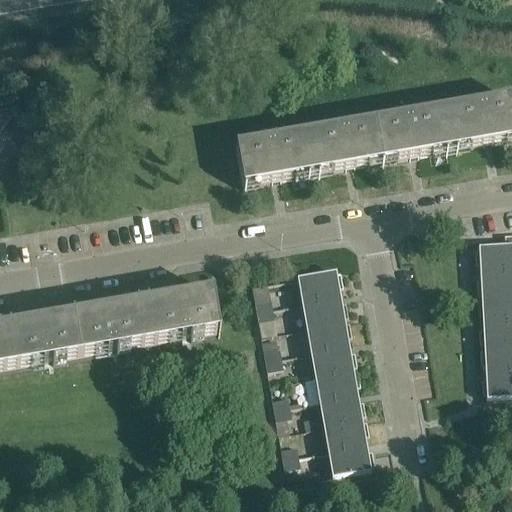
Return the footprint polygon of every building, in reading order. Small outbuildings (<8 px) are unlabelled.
[(511,104),(444,117),(450,154),(511,143),(511,104)] [(0,149),(0,134),(16,112),(0,114),(0,154),(3,151),(0,149)] [(450,154),(444,117),(375,129),(382,166),(450,154)] [(382,166),(375,129),(306,141),(313,178),(382,166)] [(313,178),(306,141),(237,153),(237,151),(235,151),(243,192),(244,192),(244,195),(246,194),(245,190),(270,186),(313,178)] [(480,280),(511,277),(511,240),(504,241),(505,252),(478,253),(480,280)] [(511,277),(480,280),(481,305),(511,303),(511,277)] [(301,309),(340,303),(335,278),(297,285),(301,309)] [(174,306),(142,312),(149,351),(219,339),(217,324),(213,300),(212,298),(211,298),(211,295),(210,296),(210,300),(183,305),(174,306)] [(340,303),(301,309),(306,334),(344,327),(340,303)] [(511,303),(481,305),(482,330),(511,328),(511,303)] [(270,305),(255,307),(256,318),(272,315),(270,305)] [(100,319),(74,324),(80,363),(149,351),(142,312),(110,317),(100,319)] [(272,315),(256,318),(258,328),(273,325),(272,315)] [(36,330),(5,336),(11,375),(80,363),(74,324),(46,329),(36,330)] [(348,352),(344,327),(306,334),(310,359),(348,352)] [(511,328),(482,330),(484,355),(511,353),(511,328)] [(0,377),(11,375),(5,336),(0,336),(0,377)] [(353,377),(348,352),(310,359),(314,384),(353,377)] [(511,378),(511,353),(484,355),(485,380),(511,378)] [(279,354),(263,357),(265,367),(280,364),(279,354)] [(280,364),(265,367),(267,377),(282,374),(280,364)] [(357,402),(353,377),(314,384),(319,409),(357,402)] [(511,378),(485,380),(486,404),(511,402),(511,378)] [(357,402),(319,409),(323,433),(361,427),(357,402)] [(287,403),(272,406),(274,416),(289,413),(287,403)] [(289,413),(274,416),(275,426),(291,424),(289,413)] [(317,422),(304,425),(306,436),(319,434),(317,422)] [(361,427),(323,433),(327,458),(366,451),(361,427)] [(370,476),(366,451),(327,458),(332,483),(370,476)] [(296,453),(281,455),(282,465),(297,463),(296,453)] [(297,463),(282,465),(284,476),(299,473),(297,463)]
